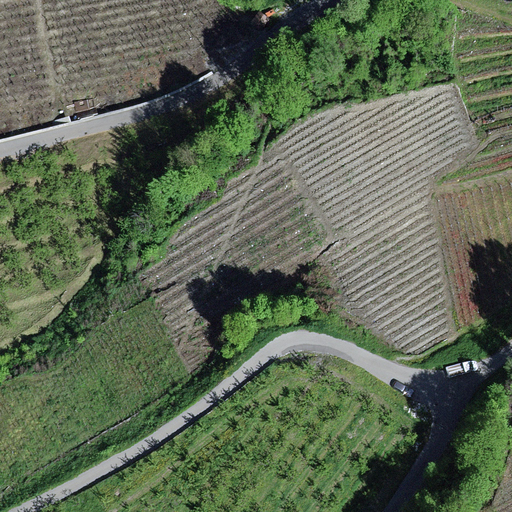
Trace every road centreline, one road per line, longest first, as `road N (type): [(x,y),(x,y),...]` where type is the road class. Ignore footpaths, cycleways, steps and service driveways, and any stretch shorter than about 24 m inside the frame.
road 1 (track): [(1,511),(138,447),(283,345),(326,342),(445,385),(511,345)]
road 2 (unclassified): [(337,0),(186,97),(0,151)]
